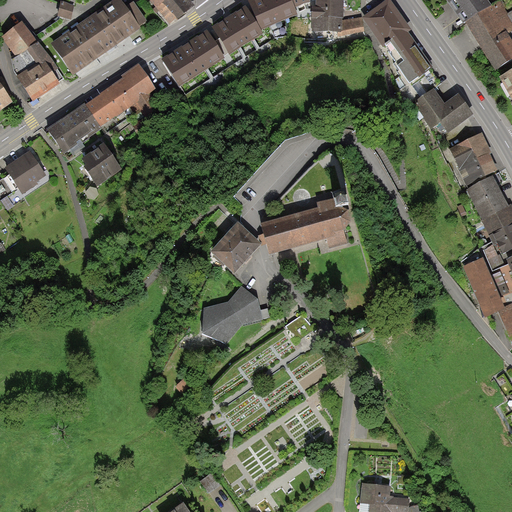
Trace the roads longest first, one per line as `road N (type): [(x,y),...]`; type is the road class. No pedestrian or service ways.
road 1 (unclassified): [(511,361),(442,277),(376,164),(345,135),(323,137),(250,218),(263,258),(334,332),(352,366),(339,511)]
road 2 (track): [(306,305),(230,353),(148,427),(49,485),(20,511)]
road 3 (tertiary): [(215,5),(35,119)]
road 4 (tertiary): [(511,152),(406,0)]
road 5 (track): [(352,366),(391,417),(435,511)]
